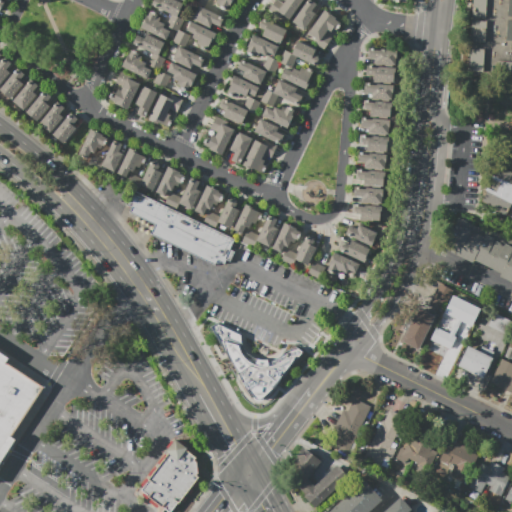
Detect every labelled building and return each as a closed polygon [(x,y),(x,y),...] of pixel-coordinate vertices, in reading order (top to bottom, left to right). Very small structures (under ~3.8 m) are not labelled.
[(171,14),(156,7),(156,6),(152,4),(153,0),(174,0),(183,4),(177,17),(171,14)] [(232,0),(230,6),(228,5),(225,10),(218,6),(219,5),(215,3),(216,0),(232,0)] [(303,0),(290,20),(282,14),(280,18),(269,10),(276,0),(278,0),(283,4),(286,0),(303,0)] [(292,22),(308,0),(310,0),(317,5),(313,11),(317,13),(305,31),(292,22)] [(511,77),(471,75),(471,72),(469,72),(471,48),(472,48),(472,42),(471,42),(472,19),(474,20),(474,17),(472,17),(473,0),(511,0),(511,77)] [(205,7),(220,14),(219,16),(224,19),(220,27),(213,24),(211,28),(192,20),(200,4),(205,7)] [(325,10),(337,18),(336,19),(342,23),(337,31),(333,28),(330,32),(327,30),(325,33),(332,38),(324,49),(313,42),(316,38),(309,33),(325,10)] [(166,40),(140,28),(146,15),(148,16),(150,11),(157,14),(156,16),(160,18),(159,21),(165,24),(164,28),(171,31),(166,40)] [(177,17),(183,20),(178,31),(166,26),(171,14),(177,17)] [(287,30),(280,45),(261,36),(263,30),(257,27),(261,18),(287,30)] [(191,21),(216,33),(210,46),(208,45),(206,50),(198,47),(199,45),(195,43),(197,40),(192,38),(193,34),(186,31),(191,21)] [(179,45),(174,42),(179,31),(190,35),(185,47),(179,45)] [(153,54),(138,47),(139,44),(134,42),(137,36),(144,39),(146,34),(164,43),(158,56),(153,54)] [(279,47),(275,56),(268,52),(266,56),(261,54),(259,57),(255,55),(254,57),(245,53),(248,47),(254,34),(279,47)] [(292,54),(299,40),(317,48),(314,53),(322,57),(317,66),(296,56),(292,54)] [(185,47),(200,54),(199,56),(204,58),(199,67),(193,65),(191,69),(172,60),(179,45),(185,47)] [(397,50),(396,65),(375,63),(375,59),(368,59),(369,48),(397,50)] [(148,80),(121,68),(127,55),(130,56),(132,51),(139,54),(138,56),(142,58),(141,61),(146,63),(144,67),(152,70),(148,80)] [(296,56),(291,68),(280,62),(285,51),(292,54),(296,56)] [(69,54),(73,55),(75,60),(73,64),(69,66),(65,64),(63,60),(65,56),(69,54)] [(158,56),(165,59),(160,71),(148,65),(153,54),(158,56)] [(0,61),(4,57),(11,64),(6,69),(11,73),(0,86),(0,61)] [(262,69),(268,57),(279,62),(273,74),(266,71),(262,69)] [(266,71),(259,86),(241,78),(244,72),(237,68),(241,59),(262,69),(266,71)] [(171,62),(196,74),(191,87),(189,86),(187,91),(179,88),(180,86),(176,84),(178,81),(173,79),(174,75),(167,72),(171,62)] [(396,68),(394,83),(373,81),(374,77),(366,76),(367,65),(396,68)] [(280,78),(284,69),(292,72),(293,68),(298,71),(300,67),(304,69),(305,67),(313,71),(310,79),(311,79),(306,90),(280,78)] [(0,88),(17,68),(25,75),(20,81),(24,85),(11,100),(0,90),(0,88)] [(140,84),(128,109),(115,103),(116,102),(109,99),(111,93),(114,94),(115,92),(116,93),(118,89),(121,90),(124,85),(117,82),(122,70),(129,74),(127,78),(140,84)] [(165,90),(153,85),(159,71),(171,77),(165,90)] [(259,88),(255,97),(247,93),(246,97),(241,95),(239,98),(235,96),(234,98),(226,94),(230,86),(229,85),(234,76),(259,88)] [(273,93),(280,78),(298,86),(295,92),(302,96),(298,105),(277,95),(273,93)] [(12,101),(29,80),(38,87),(33,93),(38,96),(25,112),(12,101)] [(393,86),(392,101),(371,99),(371,93),(364,92),(365,83),(393,86)] [(158,92),(149,111),(147,110),(144,116),(139,114),(140,112),(138,110),(140,106),(135,103),(143,86),(158,92)] [(277,95),(271,108),(260,103),(266,90),(273,93),(277,95)] [(44,91),(52,98),(47,103),(51,107),(38,124),(25,113),(44,91)] [(160,95),(169,99),(170,95),(182,100),(177,112),(171,109),(168,113),(171,115),(169,118),(172,119),(169,127),(159,122),(158,124),(149,120),(160,95)] [(248,111),(241,126),(222,117),(224,113),(217,109),(222,98),(242,109),(248,111)] [(242,109),(248,98),(259,103),(253,114),(248,111),(242,109)] [(392,103),(390,118),(369,116),(370,110),(362,110),(363,101),(392,103)] [(39,123),(57,102),(65,108),(60,115),(64,119),(51,134),(39,123)] [(261,116),(264,109),(272,113),(274,109),(278,111),(280,107),(285,109),(285,108),(293,111),(291,115),(293,116),(287,128),(261,116)] [(70,113),(78,120),(74,126),(77,129),(64,145),(52,135),(70,113)] [(235,128),(221,156),(209,150),(210,148),(204,145),(208,138),(211,139),(213,135),(216,137),(217,133),(210,129),(216,117),(228,123),(227,125),(235,128)] [(390,120),(389,135),(368,134),(368,127),(361,127),(362,118),(390,120)] [(254,132),(261,119),(279,128),(277,132),(280,133),(276,142),(254,132)] [(91,129),(103,135),(103,136),(107,138),(101,150),(97,148),(94,153),(91,152),(87,160),(78,155),(91,129)] [(252,138),(239,164),(231,160),(235,153),(229,150),(236,135),(238,135),(239,132),(252,138)] [(388,137),(387,153),(366,151),(366,145),(359,144),(360,135),(388,137)] [(242,165),(255,139),(263,143),(264,141),(277,147),(271,158),(264,154),(262,159),(265,161),(263,164),(266,166),(262,174),(253,169),(252,171),(242,165)] [(104,160),(114,140),(123,144),(120,151),(125,154),(117,170),(116,170),(114,172),(101,166),(104,160)] [(129,148),(138,152),(137,153),(147,158),(144,165),(142,164),(139,168),(137,167),(133,174),(129,172),(126,178),(116,173),(129,148)] [(386,155),(385,170),(364,168),(364,162),(357,161),(358,152),(386,155)] [(104,160),(101,166),(99,171),(87,165),(93,154),(104,160)] [(140,185),(143,179),(152,161),(161,165),(158,170),(163,173),(155,189),(154,188),(152,191),(140,185)] [(511,215),(482,201),(486,191),(485,191),(493,173),(495,174),(500,163),(511,168),(511,215)] [(156,191),(168,167),(181,173),(180,174),(185,177),(182,184),(180,183),(178,187),(175,186),(172,190),(169,189),(165,196),(156,191)] [(385,172),(384,187),(363,185),(363,179),(356,178),(357,169),(385,172)] [(132,174),(143,179),(140,185),(138,190),(127,184),(132,174)] [(181,198),(189,183),(191,184),(193,179),(200,183),(196,189),(201,191),(192,210),(179,203),(181,198)] [(195,210),(207,186),(220,192),(219,194),(224,196),(221,203),(219,202),(217,206),(213,205),(211,210),(208,208),(204,215),(195,210)] [(383,189),(382,205),(361,203),(361,197),(354,196),(355,187),(383,189)] [(163,204),(132,189),(125,204),(131,206),(128,211),(154,224),(163,204)] [(179,203),(177,208),(165,202),(170,192),(181,198),(179,203)] [(220,217),(228,202),(230,203),(232,199),(238,202),(235,208),(240,210),(231,229),(218,222),(220,217)] [(233,238),(228,249),(233,251),(228,261),(225,259),(223,263),(216,260),(214,265),(149,233),(154,224),(163,204),(233,238)] [(381,207),(380,222),(359,220),(359,214),(352,213),(353,204),(381,207)] [(233,230),(246,205),(258,211),(258,213),(263,215),(259,222),(257,222),(255,226),(252,224),(250,229),(246,227),(243,234),(233,230)] [(218,222),(215,227),(204,222),(209,211),(220,217),(218,222)] [(461,216),(475,222),(474,225),(488,232),(489,229),(511,240),(511,278),(510,282),(500,276),(501,273),(490,268),(489,270),(484,267),(485,265),(473,260),(472,263),(443,249),(458,217),(460,218),(461,216)] [(259,236),(266,221),(269,222),(271,218),(277,221),(274,227),(278,229),(269,248),(256,242),(259,236)] [(272,247),(284,223),(297,229),(296,231),(301,233),(298,241),(296,240),(294,244),(291,242),(288,247),(285,245),(282,252),(272,247)] [(346,235),(350,225),(357,229),(360,223),(379,232),(371,247),(346,235)] [(256,242),(253,248),(242,242),(247,231),(259,236),(256,242)] [(298,254),(305,239),(307,240),(309,236),(316,239),(313,245),(317,248),(308,266),(295,260),(298,254)] [(370,249),(363,262),(338,250),(343,241),(350,244),(352,240),(370,249)] [(295,260),(293,264),(281,259),(286,249),(298,254),(295,260)] [(334,252),(359,265),(355,273),(349,270),(347,274),(342,272),(341,275),(337,273),(336,275),(327,270),(329,265),(328,264),(334,252)] [(313,262),(326,269),(320,281),(307,274),(313,262)] [(429,304),(440,285),(452,291),(442,311),(429,304)] [(430,339),(436,327),(449,334),(457,319),(444,313),(453,295),(480,309),(472,326),(461,321),(454,336),(456,337),(450,349),(430,339)] [(418,349),(401,341),(406,330),(402,328),(408,316),(413,318),(418,307),(435,316),(418,349)] [(495,313),(511,321),(511,327),(508,336),(488,325),(495,313)] [(211,327),(218,323),(241,336),(241,338),(242,342),(243,345),(244,348),(248,353),(251,356),(256,358),(259,359),(261,360),(263,360),(267,360),(270,360),(271,361),(275,359),(278,357),(281,355),(285,351),(297,347),(303,352),(267,397),(265,399),(261,401),(258,402),(256,401),(254,399),(252,396),(246,389),(211,327)] [(468,346),(480,352),(482,347),(494,353),(493,357),(494,358),(483,378),(458,364),(468,346)] [(0,464),(9,451),(17,438),(11,435),(42,387),(7,363),(10,358),(0,351),(0,464)] [(511,394),(490,382),(502,359),(511,364),(511,394)] [(338,419),(343,410),(347,412),(355,398),(371,407),(359,430),(338,419)] [(389,409),(405,418),(390,446),(396,449),(389,462),(383,459),(379,468),(363,459),(389,409)] [(359,430),(346,454),(329,445),(337,431),(333,428),(338,419),(359,430)] [(436,439),(419,470),(396,458),(401,447),(404,449),(407,444),(410,445),(418,429),(436,439)] [(178,504),(178,503),(171,511),(162,506),(161,507),(148,497),(149,496),(141,490),(148,481),(147,480),(168,453),(166,451),(175,439),(188,448),(186,450),(197,458),(195,460),(197,462),(198,473),(196,475),(199,477),(178,504)] [(456,442),(480,454),(474,466),(468,463),(463,473),(469,476),(466,483),(449,475),(454,465),(449,463),(448,464),(439,460),(447,445),(453,448),(456,442)] [(338,465),(349,477),(317,508),(298,488),(300,486),(285,471),(303,447),(320,461),(308,480),(315,486),(338,465)] [(487,485),(486,484),(481,494),(468,487),(481,462),(487,465),(487,464),(490,465),(492,461),(498,464),(487,485)] [(498,464),(504,468),(502,472),(504,473),(504,474),(510,477),(500,496),(488,490),(490,486),(487,485),(498,464)] [(329,511),(364,480),(382,499),(368,511),(384,511),(401,497),(413,509),(410,511),(329,511)]
